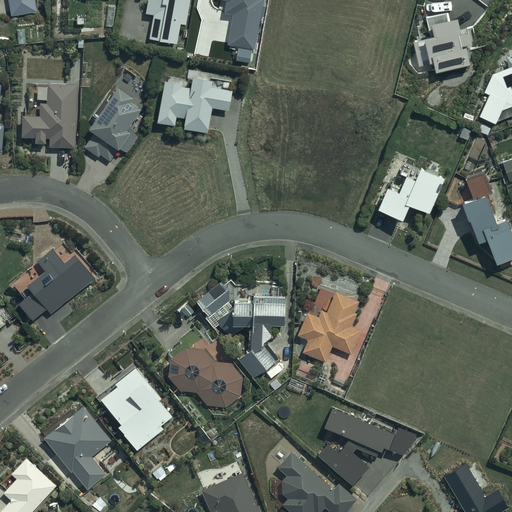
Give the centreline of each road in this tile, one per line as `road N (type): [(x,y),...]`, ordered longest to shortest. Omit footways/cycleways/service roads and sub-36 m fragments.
road 1 (residential): [(511,311),(327,232),(279,223),(210,241),(154,284)]
road 2 (residential): [(154,284),(0,405)]
road 3 (residential): [(0,190),(37,188),(80,202),(154,284)]
